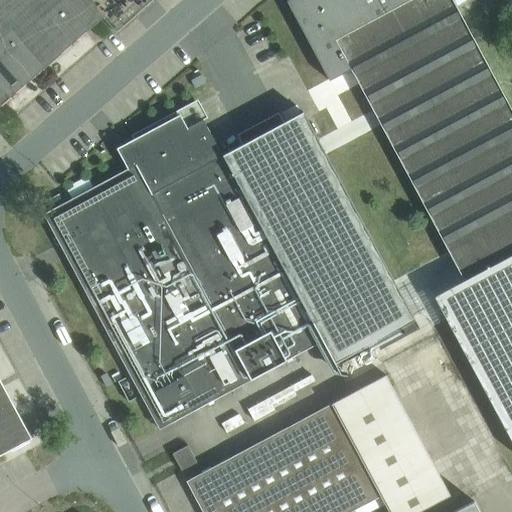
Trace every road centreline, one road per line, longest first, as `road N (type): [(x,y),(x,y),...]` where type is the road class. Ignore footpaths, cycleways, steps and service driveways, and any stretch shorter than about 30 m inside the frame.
road 1 (unclassified): [(0,182),(206,0)]
road 2 (unclassified): [(100,456),(0,257)]
